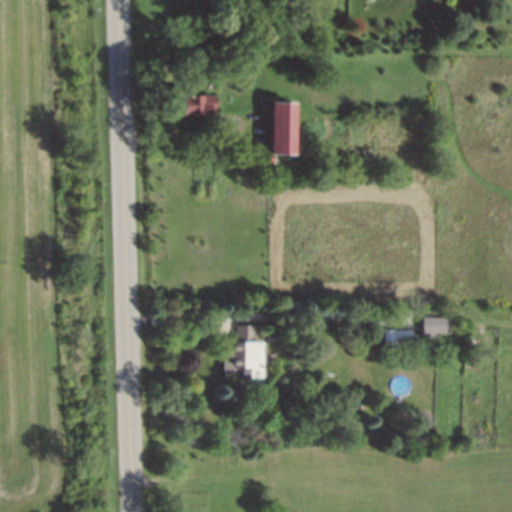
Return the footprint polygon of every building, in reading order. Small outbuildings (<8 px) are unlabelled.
[(177,110),(177,94),(209,94),(209,110),(177,110)] [(272,161),(261,160),(261,146),(264,146),(266,101),(288,101),(286,152),(273,152),(272,161)] [(419,338),(419,316),(448,317),(447,332),(434,332),(433,338),(419,338)] [(221,340),(233,340),(233,323),(250,324),(250,339),(257,340),(256,377),(228,376),(228,373),(220,373),(221,340)] [(381,329),(409,330),(408,347),(380,345),(381,329)]
